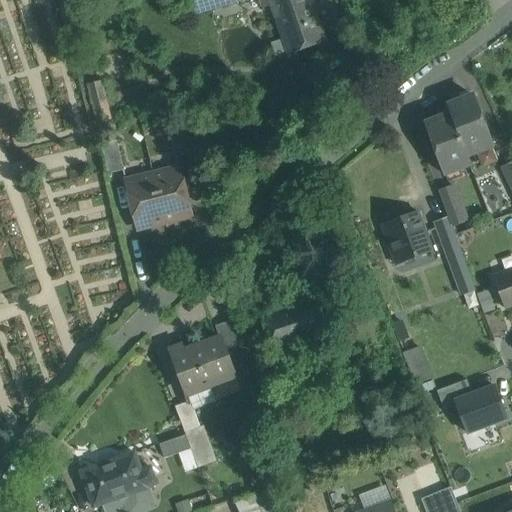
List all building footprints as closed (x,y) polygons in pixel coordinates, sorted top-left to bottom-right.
[(312,0),(260,0),(264,10),(272,7),(283,39),(279,40),(284,53),(288,51),(289,54),(326,41),(312,0)] [(102,81),(88,84),(98,123),(111,120),(102,81)] [(494,148),(473,96),(448,106),(451,114),(452,114),(468,158),(469,158),(494,148)] [(451,114),(426,123),(446,176),(472,166),(469,158),(468,158),(452,114),(451,114)] [(185,124),(170,128),(177,157),(192,153),(185,124)] [(117,141),(102,145),(109,174),(125,170),(117,141)] [(511,163),(503,168),(511,186),(511,163)] [(181,168),(154,175),(165,222),(192,215),(181,168)] [(154,175),(127,182),(138,229),(165,222),(154,175)] [(454,186),(439,192),(448,216),(452,225),(467,220),(454,186)] [(419,212),(383,225),(390,242),(393,241),(401,262),(397,263),(397,264),(433,251),(419,212)] [(448,216),(435,221),(442,243),(456,237),(452,225),(448,216)] [(456,237),(442,243),(454,273),(467,267),(456,237)] [(511,270),(495,277),(506,307),(511,304),(511,270)] [(318,297),(262,315),(276,360),(297,354),(294,346),(329,335),(318,297)] [(382,316),(365,323),(377,355),(394,349),(382,316)] [(231,321),(216,326),(220,338),(221,337),(226,352),(239,348),(231,321)] [(220,338),(184,351),(182,346),(171,350),(190,401),(193,409),(215,401),(209,386),(236,377),(226,352),(221,337),(220,338)] [(461,431),(506,421),(495,371),(464,378),(465,380),(436,387),(440,403),(454,400),(461,431)] [(193,409),(190,401),(176,407),(185,433),(191,449),(199,468),(213,463),(193,409)] [(468,450),(499,438),(494,424),(463,436),(468,450)] [(169,457),(191,449),(185,433),(160,442),(166,458),(169,457)] [(303,450),(309,471),(352,458),(346,437),(303,450)] [(177,476),(199,468),(191,449),(169,457),(177,476)] [(135,453),(82,472),(94,507),(104,503),(120,498),(147,488),(147,487),(156,484),(150,468),(141,471),(135,453)] [(149,487),(147,488),(120,498),(125,511),(141,511),(156,507),(149,487)] [(460,511),(451,487),(422,499),(426,511),(460,511)] [(278,511),(271,490),(245,497),(249,511),(278,511)] [(106,511),(124,511),(125,511),(120,498),(104,503),(106,511)] [(395,511),(391,500),(359,511),(395,511)]
